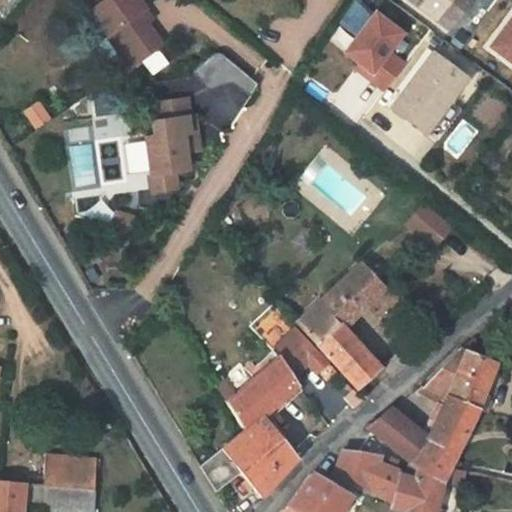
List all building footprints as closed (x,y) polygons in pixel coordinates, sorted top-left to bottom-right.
[(136,0),(80,0),(130,66),(161,43),(145,22),(138,12),(143,8),(136,0)] [(409,0),(449,29),(470,0),(409,0)] [(143,8),(138,12),(145,22),(150,18),(143,8)] [(374,15),(345,54),(359,65),(370,73),(367,78),(385,91),(403,67),(386,53),(400,34),(374,15)] [(511,18),(491,46),(511,61),(511,18)] [(425,134),(465,80),(431,55),(391,108),(425,134)] [(370,73),(359,65),(356,70),(367,78),(370,73)] [(187,99),(153,103),(155,121),(151,121),(152,136),(144,137),(150,191),(174,188),(172,172),(186,170),(184,152),(190,152),(188,133),(196,132),(194,116),(189,117),(187,99)] [(27,117),(40,108),(37,104),(24,113),(27,117)] [(34,128),(47,119),(40,108),(27,117),(34,128)] [(188,133),(190,152),(197,151),(196,132),(188,133)] [(122,144),(129,169),(145,165),(138,140),(122,144)] [(418,204),(403,223),(429,244),(445,225),(418,204)] [(135,217),(114,211),(109,229),(130,235),(135,217)] [(359,263),(294,323),(355,390),(379,369),(343,329),(383,288),(359,263)] [(309,361),(317,353),(294,328),(287,335),(309,361)] [(271,351),(276,356),(292,378),(309,361),(287,335),(271,351)] [(464,343),(456,349),(466,353),(464,343)] [(456,349),(421,387),(444,396),(477,410),(482,397),(495,365),(466,353),(456,349)] [(224,404),(242,431),(260,457),(281,440),(263,416),(267,412),(296,386),(297,386),(292,378),(276,356),(247,383),(233,396),(224,404)] [(214,387),(224,404),(233,396),(222,379),(214,387)] [(296,386),(267,412),(271,417),(300,391),(296,386)] [(442,401),(444,396),(421,387),(419,387),(413,392),(434,401),(435,398),(442,401)] [(342,398),(349,406),(352,410),(361,403),(350,391),(342,398)] [(448,467),(477,410),(444,396),(442,401),(441,404),(436,402),(419,432),(391,409),(366,427),(372,432),(407,460),(416,467),(440,483),(448,467)] [(477,410),(484,412),(486,400),(482,397),(477,410)] [(281,440),(284,443),(288,440),(271,417),(267,412),(263,416),(281,440)] [(260,457),(242,431),(199,466),(215,492),(239,474),(259,499),(279,477),(296,459),(284,443),(281,440),(260,457)] [(333,474),(330,478),(342,482),(343,483),(390,499),(397,474),(397,471),(383,466),(377,463),(379,457),(379,456),(352,452),(341,451),(339,457),(337,466),(336,466),(333,474)] [(43,477),(42,484),(46,485),(93,489),(95,460),(44,454),(43,477)] [(331,464),(336,466),(337,466),(339,457),(334,455),(331,464)] [(416,467),(407,460),(402,474),(402,475),(407,478),(404,491),(408,492),(416,467)] [(404,511),(433,511),(440,483),(416,467),(408,492),(403,511),(404,511)] [(463,470),(448,467),(440,483),(459,485),(463,470)] [(327,483),(326,483),(316,476),(315,477),(309,474),(285,506),(295,511),(337,511),(340,508),(348,496),(340,492),(327,483)] [(402,474),(397,474),(390,499),(389,505),(403,511),(408,492),(404,491),(407,478),(402,475),(402,474)] [(342,482),(330,478),(326,483),(327,483),(340,492),(343,483),(342,482)] [(22,506),(24,483),(0,480),(0,511),(21,511),(22,506)] [(91,511),(93,489),(46,485),(42,484),(38,484),(24,483),(22,506),(21,511),(37,511),(91,511)]
